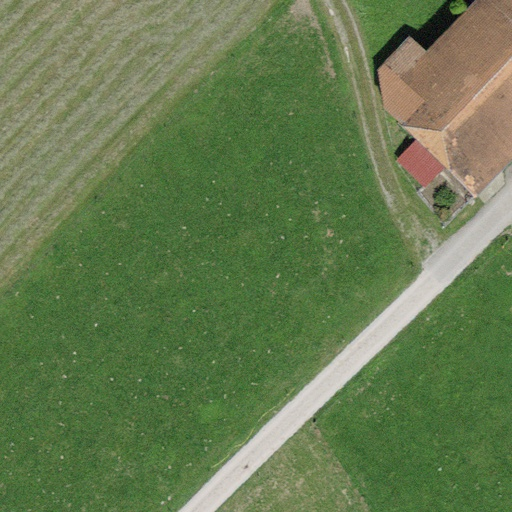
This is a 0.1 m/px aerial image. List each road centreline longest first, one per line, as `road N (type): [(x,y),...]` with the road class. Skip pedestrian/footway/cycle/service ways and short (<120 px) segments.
road 1 (track): [(202,511),(511,204)]
road 2 (track): [(334,0),(390,204),(440,277)]
